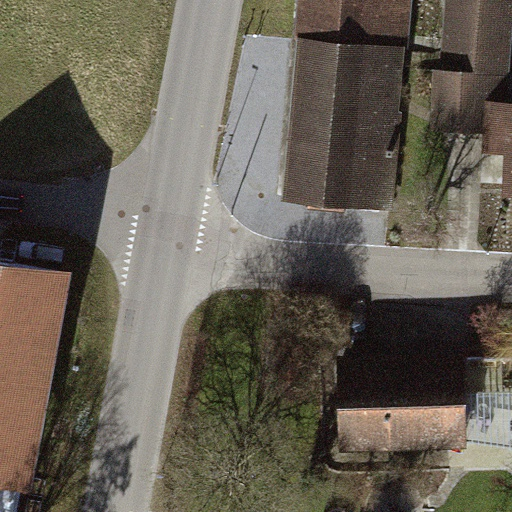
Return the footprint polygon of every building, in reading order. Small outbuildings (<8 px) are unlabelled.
[(300,0),(282,188),(378,197),(397,0),(300,0)] [(511,0),(449,0),(445,68),(439,67),(437,124),(483,126),(484,91),(510,91),(511,54),(511,0)] [(511,100),(490,100),(489,147),(510,148),(508,186),(511,186),(511,100)] [(0,476),(22,481),(57,282),(0,270),(0,476)] [(465,349),(339,353),(343,448),(469,444),(465,349)]
